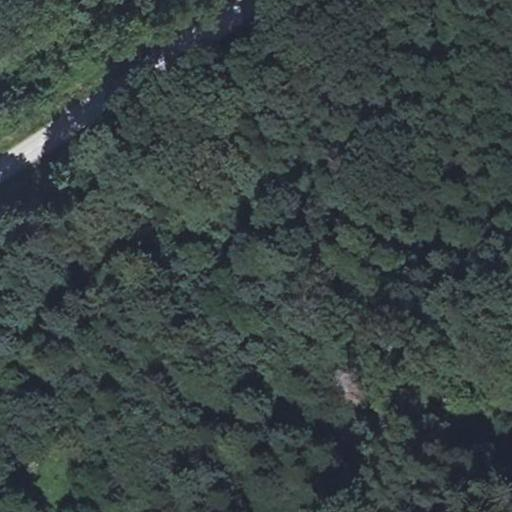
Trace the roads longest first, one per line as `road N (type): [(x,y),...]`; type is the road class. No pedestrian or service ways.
road 1 (secondary): [(0,156),(233,0)]
road 2 (track): [(511,425),(369,511)]
